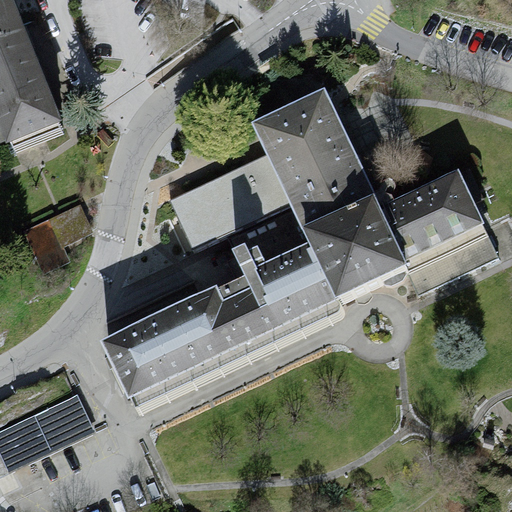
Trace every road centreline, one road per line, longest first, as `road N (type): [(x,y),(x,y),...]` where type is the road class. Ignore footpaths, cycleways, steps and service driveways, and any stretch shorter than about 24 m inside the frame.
road 1 (residential): [(314,0),(167,99),(146,123),(81,314),(64,337),(0,374)]
road 2 (unclassified): [(511,79),(424,51),(345,0)]
